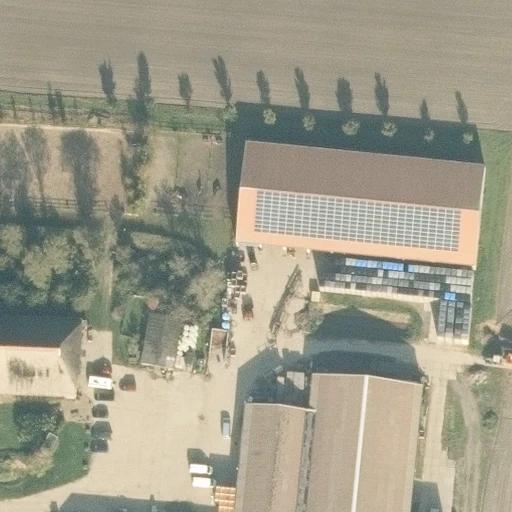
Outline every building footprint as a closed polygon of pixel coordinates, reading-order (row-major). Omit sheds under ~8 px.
[(247,148),(237,247),(476,271),(486,171),(247,148)] [(146,317),(151,318),(158,319),(162,302),(149,300),(146,317)] [(0,395),(76,398),(78,376),(79,376),(82,322),(0,318),(0,395)] [(142,365),(174,372),(193,375),(201,327),(158,319),(151,318),(142,365)] [(310,415),(247,409),(236,511),(410,511),(423,390),(314,379),(310,415)]
